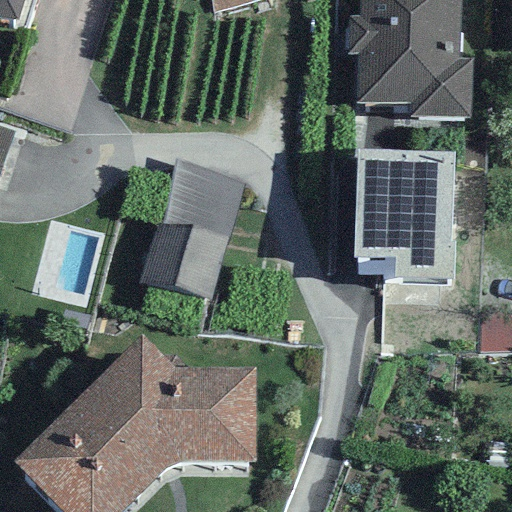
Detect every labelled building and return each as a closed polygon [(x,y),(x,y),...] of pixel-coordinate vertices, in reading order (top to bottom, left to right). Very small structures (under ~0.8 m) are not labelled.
[(0,0),(0,29),(17,35),(27,0),(0,0)] [(211,0),(215,15),(273,0),(211,0)] [(469,128),(471,69),(460,69),(463,0),(361,0),(361,24),(348,24),(347,63),(360,64),(358,110),(409,112),(408,125),(469,128)] [(0,187),(14,143),(0,138),(0,187)] [(243,188),(176,164),(162,227),(225,244),(243,188)] [(162,227),(156,226),(139,289),(208,307),(225,244),(162,227)] [(511,313),(481,313),(479,353),(511,350),(511,313)] [(13,474),(48,511),(133,511),(167,479),(181,473),(254,473),(256,381),(174,379),(142,346),(13,474)]
